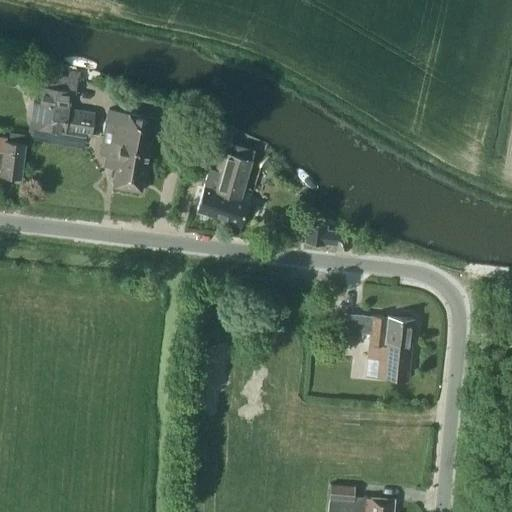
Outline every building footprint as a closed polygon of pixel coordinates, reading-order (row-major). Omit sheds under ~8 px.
[(45,73),(18,69),(18,71),(16,68),(8,67),(2,70),(0,78),(4,85),(13,87),(19,82),(20,77),(44,81),(45,73)] [(90,137),(94,113),(64,108),(67,91),(35,85),(28,126),(37,127),(37,128),(90,137)] [(141,192),(154,117),(108,109),(102,138),(99,154),(110,156),(108,167),(115,168),(112,187),(141,192)] [(214,126),(202,122),(196,143),(209,146),(214,126)] [(0,174),(19,178),(24,144),(5,142),(6,138),(0,137),(0,174)] [(208,168),(202,188),(218,195),(220,191),(223,192),(227,181),(243,187),(251,159),(235,155),(237,146),(224,142),(221,151),(220,151),(214,170),(208,168)] [(243,187),(227,181),(223,192),(220,191),(218,195),(202,188),(200,195),(195,193),(190,208),(241,226),(242,220),(248,202),(251,195),(241,191),(243,187)] [(323,244),(335,245),(336,231),(325,230),(325,225),(305,224),(303,244),(323,245),(323,244)] [(302,231),(292,230),(291,241),(301,242),(302,231)] [(361,333),(369,334),(365,375),(407,380),(413,319),(371,315),(371,316),(363,315),(343,313),(341,335),(361,337),(361,333)] [(351,511),(352,511),(391,511),(393,499),(353,496),(354,486),(329,484),(326,511),(351,511)]
